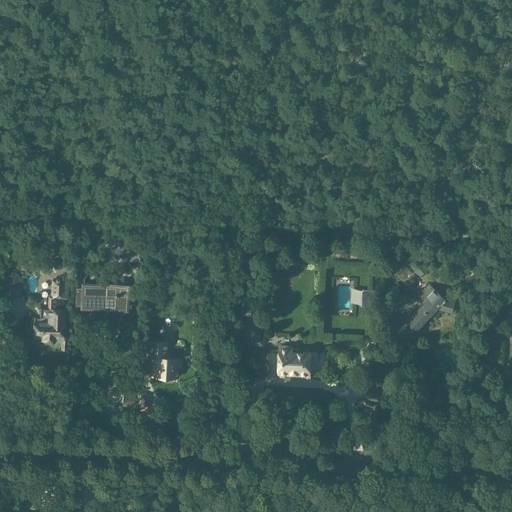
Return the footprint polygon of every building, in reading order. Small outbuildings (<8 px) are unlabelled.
[(139,257),(139,239),(119,238),(118,250),(119,250),(119,247),(128,248),(127,261),(128,261),(128,256),(138,257),(139,257)] [(422,264),(418,267),(415,271),(421,277),(428,271),(422,264)] [(474,272),(473,280),(482,280),(482,272),(474,272)] [(18,274),(12,275),(15,295),(16,297),(22,297),(18,274)] [(34,322),(33,337),(42,338),(42,341),(54,341),(54,338),(61,338),(63,339),(63,337),(65,299),(68,299),(69,279),(51,278),(51,295),(48,295),(48,309),(43,309),(39,309),(39,318),(34,318),(34,322)] [(437,309),(438,309),(453,313),(456,298),(441,295),(429,284),(420,294),(427,301),(407,322),(416,331),(437,309)] [(83,305),(116,307),(116,297),(118,298),(118,294),(116,294),(117,287),(84,285),(83,290),(76,290),(76,301),(83,301),(83,305)] [(362,306),(375,307),(375,290),(363,290),(362,306)] [(260,324),(250,324),(249,328),(248,347),(265,348),(266,336),(260,336),(260,328),(260,327),(260,324)] [(380,339),(371,339),(371,350),(380,350),(380,339)] [(152,377),(177,378),(177,369),(180,369),(180,360),(166,359),(167,343),(147,341),(146,358),(153,359),(152,377)] [(317,363),(318,354),(299,353),(299,350),(292,349),(292,347),(280,346),(279,354),(277,355),(277,358),(279,359),(279,363),(277,364),(277,367),(278,368),(278,376),(291,377),(292,379),(296,379),(297,377),(310,378),(311,363),(317,363)] [(481,381),(485,401),(497,398),(493,378),(481,381)] [(362,398),(377,399),(378,388),(362,387),(362,398)] [(148,407),(149,393),(137,392),(136,406),(139,406),(147,407),(148,407)]
